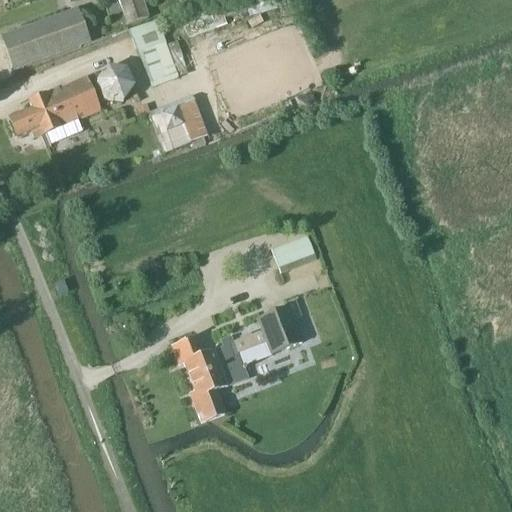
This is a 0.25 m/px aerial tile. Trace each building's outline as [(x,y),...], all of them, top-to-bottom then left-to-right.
[(148,18),(142,0),(119,0),(127,25),(148,18)] [(45,22),(57,55),(89,44),(77,10),(45,22)] [(57,55),(45,22),(1,38),(12,72),(57,55)] [(138,56),(163,46),(165,46),(158,25),(130,35),(138,56)] [(163,46),(138,56),(150,90),(175,81),(163,46)] [(121,103),(133,88),(125,71),(107,68),(96,83),(103,101),(121,103)] [(86,77),(28,101),(31,109),(8,118),(16,137),(39,128),(42,135),(100,111),(86,77)] [(174,108),(149,118),(164,154),(206,136),(190,97),(173,104),(174,108)] [(306,238),(270,252),(280,276),(316,262),(306,238)] [(288,309),(257,321),(262,333),(232,344),(230,338),(220,342),(222,349),(201,357),(194,339),(187,342),(186,340),(181,342),(182,344),(171,348),(178,367),(183,365),(194,394),(189,396),(200,425),(224,416),(215,392),(247,380),(237,354),(266,343),(271,356),(302,344),(288,309)]
